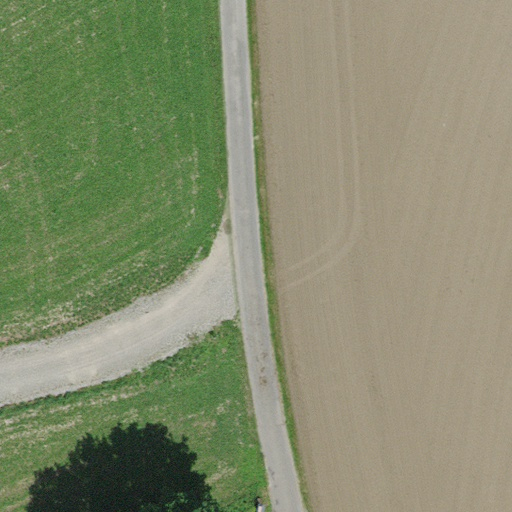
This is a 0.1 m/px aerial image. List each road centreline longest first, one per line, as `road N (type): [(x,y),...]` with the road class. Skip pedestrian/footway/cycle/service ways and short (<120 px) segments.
road 1 (track): [(287,511),(276,466),(237,0)]
road 2 (track): [(0,378),(158,331),(258,248)]
